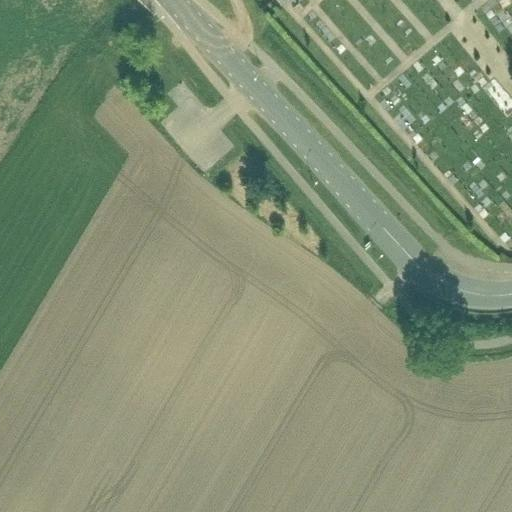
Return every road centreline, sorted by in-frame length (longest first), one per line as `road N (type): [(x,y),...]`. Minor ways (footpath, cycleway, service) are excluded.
road 1 (secondary): [(391,237),(173,0)]
road 2 (secondary): [(391,237),(452,289),(511,294)]
